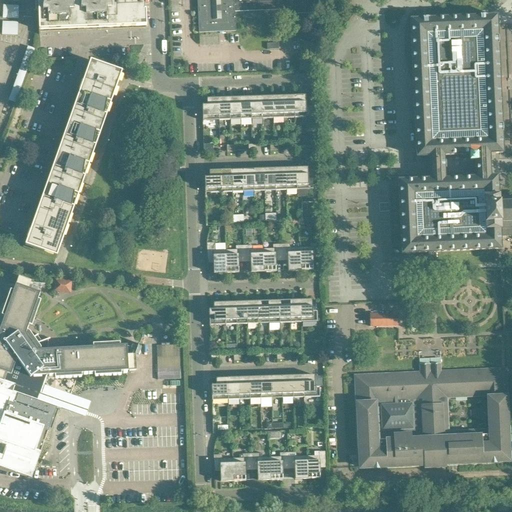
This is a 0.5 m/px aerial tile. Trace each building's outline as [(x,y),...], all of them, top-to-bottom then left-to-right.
[(4,0),(4,27),(20,27),(20,0),(4,0)] [(77,29),(76,0),(34,0),(35,12),(38,12),(39,35),(40,35),(40,31),(49,30),(77,29)] [(114,19),(113,0),(76,0),(77,29),(116,28),(116,19),(114,19)] [(143,11),(142,0),(113,0),(114,19),(116,19),(116,28),(146,27),(146,11),(143,11)] [(196,0),(199,34),(236,32),(235,12),(284,10),(285,16),(315,14),(313,0),(196,0)] [(421,20),(410,20),(416,157),(416,158),(430,157),(430,168),(431,179),(445,178),(445,167),(444,156),(458,156),(468,155),(469,162),(475,162),(475,166),(476,177),(490,177),(490,171),(490,166),(489,154),(502,154),(501,133),(502,133),(501,125),(497,45),(498,45),(498,37),(497,37),(496,16),(487,17),(421,20)] [(28,37),(8,102),(16,104),(36,40),(28,37)] [(397,48),(389,48),(389,58),(397,58),(397,48)] [(107,113),(117,86),(120,77),(122,72),(90,61),(89,65),(76,101),(107,113)] [(294,118),(293,96),(283,97),(283,119),(294,118)] [(305,96),(293,96),(294,118),(310,118),(310,107),(305,108),(305,96)] [(273,119),(272,97),(261,98),(262,120),(273,119)] [(283,119),(283,97),(272,97),(273,119),(283,119)] [(240,120),(239,98),(229,99),(229,121),(240,120)] [(251,120),(250,98),(239,98),(240,120),(251,120)] [(262,120),(261,98),(250,98),(251,120),(262,120)] [(219,121),(218,99),(207,99),(207,106),(203,106),(202,106),(202,121),(219,121)] [(229,121),(229,99),(218,99),(219,121),(229,121)] [(98,139),(107,113),(76,101),(66,129),(84,136),(85,134),(98,139)] [(89,165),(98,139),(85,134),(84,136),(66,129),(57,154),(89,165)] [(80,191),(89,165),(57,154),(48,180),(80,191)] [(307,170),(307,168),(296,169),(297,191),(313,190),(312,180),(316,180),(315,170),(307,170)] [(275,191),(274,169),(263,170),(264,192),(275,191)] [(286,191),(285,169),(274,169),(275,191),(286,191)] [(297,191),(296,169),(285,169),(286,191),(297,191)] [(243,192),(242,170),(231,171),(232,193),(243,192)] [(253,192),(253,170),(242,170),(243,192),(253,192)] [(264,192),(263,170),(253,170),(253,192),(264,192)] [(221,193),(220,171),(209,171),(209,178),(205,179),(205,178),(204,178),(205,194),(221,193)] [(232,193),(231,171),(220,171),(221,193),(232,193)] [(402,181),(399,181),(401,254),(498,250),(500,250),(500,236),(511,235),(511,196),(498,197),(497,176),(490,177),(476,177),(459,178),(445,178),(431,179),(402,181)] [(70,218),(80,191),(48,180),(39,206),(55,211),(55,213),(58,214),(58,213),(70,218)] [(61,244),(70,219),(70,218),(58,213),(58,214),(55,213),(55,211),(39,206),(25,246),(56,257),(61,244)] [(231,215),(222,215),(223,223),(232,223),(231,215)] [(215,243),(206,243),(207,247),(207,260),(213,260),(213,273),(213,274),(226,273),(225,251),(215,251),(215,247),(215,243)] [(310,248),(300,248),(300,271),(313,270),(313,256),(318,256),(318,260),(319,260),(318,244),(310,244),(310,248)] [(281,257),(281,245),(273,245),(273,249),(263,249),(263,272),(276,271),(275,258),(281,257)] [(300,271),(300,248),(289,249),(289,245),(281,245),(281,257),(287,257),(288,270),(287,270),(287,271),(300,271)] [(244,259),(244,246),(235,246),(236,250),(225,251),(226,273),(239,273),(239,272),(238,259),(244,259)] [(263,272),(263,249),(252,250),(252,246),(244,246),(244,259),(250,258),(251,272),(250,272),(263,272)] [(70,282),(56,281),(54,291),(69,293),(70,282)] [(55,375),(56,378),(121,374),(121,371),(128,371),(127,346),(119,346),(119,343),(93,344),(93,347),(48,350),(47,339),(41,342),(37,336),(35,337),(26,334),(29,325),(32,326),(40,301),(38,300),(40,293),(15,285),(13,292),(10,291),(1,316),(4,317),(0,328),(0,466),(32,478),(41,451),(36,450),(43,429),(48,431),(57,407),(61,409),(62,406),(63,401),(49,396),(46,402),(38,400),(47,375),(55,375)] [(311,300),(300,301),(301,323),(317,322),(317,312),(312,312),(311,300)] [(279,324),(279,301),(268,302),(269,324),(279,324)] [(290,323),(289,301),(279,301),(279,324),(290,323)] [(301,323),(300,301),(289,301),(290,323),(301,323)] [(247,325),(246,302),(235,303),(236,325),(247,325)] [(258,324),(257,302),(246,302),(247,325),(258,324)] [(269,324),(268,302),(257,302),(258,324),(269,324)] [(225,325),(225,303),(213,304),(214,311),(209,311),(209,310),(209,326),(225,325)] [(236,325),(235,303),(225,303),(225,325),(236,325)] [(374,314),(370,314),(370,327),(376,327),(398,327),(398,314),(374,314)] [(441,468),(441,465),(505,462),(505,461),(510,461),(507,401),(506,378),(500,378),(500,371),(493,371),(492,370),(441,372),(441,364),(419,365),(420,373),(368,376),(368,377),(361,377),(361,385),(355,385),(359,468),(364,468),(364,469),(428,466),(428,468),(441,468)] [(293,398),(292,376),(281,377),(282,399),(293,398)] [(303,398),(303,376),(292,376),(293,398),(303,398)] [(314,387),(314,376),(303,376),(303,398),(320,397),(319,387),(314,387)] [(271,399),(270,377),(259,378),(260,399),(271,399)] [(282,399),(281,377),(270,377),(271,399),(282,399)] [(239,400),(238,378),(227,379),(228,401),(239,400)] [(249,400),(249,378),(238,378),(239,400),(249,400)] [(259,378),(249,378),(249,400),(260,399),(259,378)] [(228,401),(227,379),(216,379),(216,386),(212,386),(211,386),(212,401),(228,401)] [(56,436),(58,425),(51,424),(49,435),(56,436)] [(46,436),(40,449),(51,454),(57,441),(46,436)] [(314,456),(307,456),(307,479),(320,479),(320,478),(320,465),(325,464),(325,468),(326,468),(325,452),(314,452),(314,456)] [(288,466),(288,453),(280,453),(280,457),(269,458),(270,480),(283,480),(283,479),(282,466),(288,466)] [(307,479),(307,456),(296,457),(296,453),(288,453),(288,466),(294,466),(295,479),(294,479),(307,479)] [(251,467),(251,454),(242,455),(242,459),(232,459),(233,481),(246,481),(246,480),(245,467),(251,467)] [(270,480),(269,458),(259,458),(259,454),(251,454),(251,467),(257,467),(258,480),(257,480),(257,481),(270,480)] [(233,481),(232,459),(222,459),(222,455),(213,456),(214,468),(220,468),(220,481),(220,482),(233,481)]
